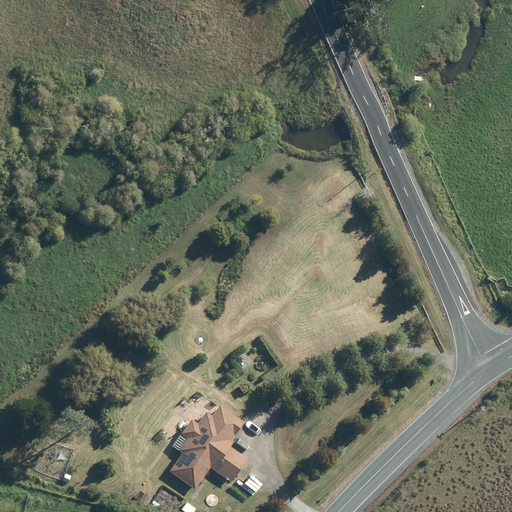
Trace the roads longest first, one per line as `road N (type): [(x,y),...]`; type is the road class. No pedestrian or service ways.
road 1 (unclassified): [(319,0),(487,372)]
road 2 (unclassified): [(339,511),(487,372)]
